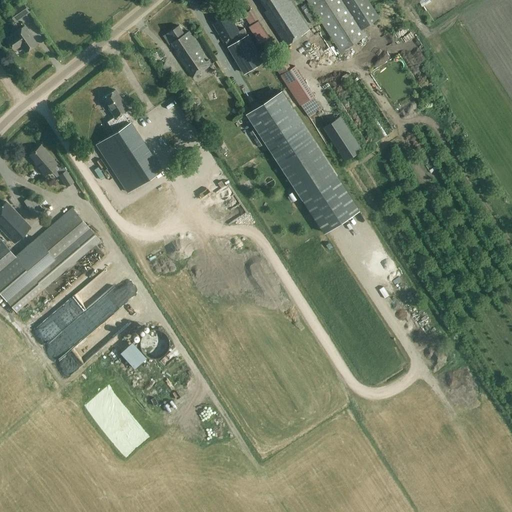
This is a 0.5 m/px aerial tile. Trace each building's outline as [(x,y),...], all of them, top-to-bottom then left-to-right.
[(260,0),(267,10),(264,12),(285,46),(309,30),(290,1),(291,0),(307,0),(341,52),(366,36),(362,29),(380,17),(369,0),(260,0)] [(22,2),(8,11),(15,22),(29,13),(22,2)] [(307,3),(301,7),(312,24),(318,20),(307,3)] [(251,9),(243,14),(249,24),(257,19),(251,9)] [(225,16),(213,23),(224,41),(225,40),(235,57),(244,73),(264,61),(244,28),(239,31),(230,16),(229,14),(225,16)] [(269,38),(258,21),(249,27),(260,44),(269,38)] [(173,50),(180,59),(199,45),(190,31),(185,34),(179,25),(163,36),(169,45),(172,43),(176,48),(173,50)] [(21,46),(25,52),(36,44),(24,26),(12,34),(13,34),(6,39),(14,51),(21,46)] [(205,54),(199,45),(180,59),(193,78),(212,65),(208,59),(206,61),(202,56),(205,54)] [(292,69),(286,60),(276,66),(281,75),(309,117),(322,109),(294,67),(292,69)] [(114,117),(107,122),(114,133),(96,144),(127,192),(161,170),(130,122),(129,122),(122,112),(127,109),(115,89),(102,98),(114,117)] [(282,91),(247,114),(259,131),(270,149),(302,199),(324,233),(359,211),(337,177),(293,109),(282,91)] [(352,107),(364,132),(373,128),(361,103),(352,107)] [(323,128),(345,161),(363,150),(341,116),(323,128)] [(249,130),(254,128),(250,118),(244,121),(249,130)] [(255,129),(249,133),(259,147),(265,143),(255,129)] [(29,155),(38,166),(37,167),(45,175),(57,164),(40,145),(29,155)] [(66,170),(58,175),(66,187),(74,182),(66,170)] [(31,195),(23,201),(34,218),(43,213),(31,195)] [(0,227),(14,242),(31,226),(6,201),(0,206),(0,227)] [(0,293),(16,312),(100,241),(83,220),(72,207),(15,256),(0,238),(0,293)] [(364,224),(372,216),(368,213),(361,221),(364,224)] [(332,233),(335,238),(343,233),(340,228),(332,233)] [(157,329),(154,329),(150,330),(145,332),(142,335),(140,341),(140,346),(142,352),(146,356),(152,358),(157,358),(163,355),(167,351),(169,346),(169,341),(167,337),(164,332),(161,330),(157,329)] [(121,360),(130,371),(136,367),(127,356),(121,360)] [(461,456),(453,461),(469,487),(477,481),(461,456)]
